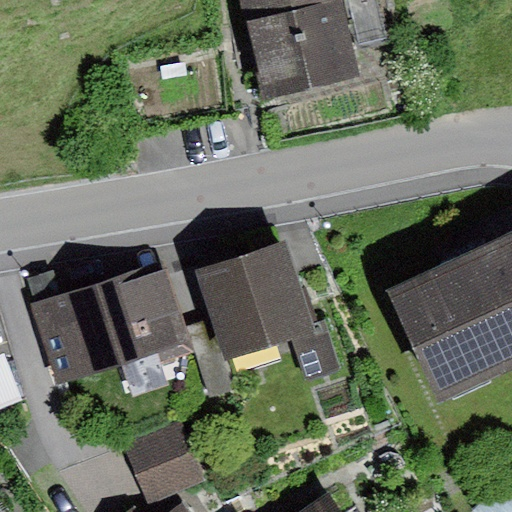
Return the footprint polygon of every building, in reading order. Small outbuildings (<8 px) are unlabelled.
[(241,0),(264,102),(358,81),(339,0),(241,0)] [(511,238),(388,295),(438,405),(511,371),(511,238)] [(286,247),(200,277),(224,346),(195,356),(213,407),(239,398),(228,365),(292,343),(309,392),(347,379),(330,329),(316,334),(286,247)] [(192,355),(168,269),(58,299),(51,273),(29,279),(36,305),(33,306),(44,347),(55,344),(68,388),(192,355)] [(5,356),(0,357),(0,410),(23,402),(5,356)] [(181,423),(125,445),(149,504),(204,483),(181,423)] [(475,511),(511,511),(511,476),(475,511)] [(140,511),(135,504),(124,511),(337,511),(326,495),(302,511),(188,511),(185,506),(176,511),(140,511)]
